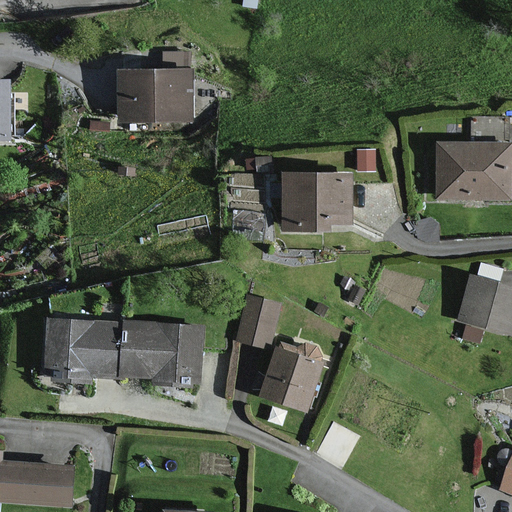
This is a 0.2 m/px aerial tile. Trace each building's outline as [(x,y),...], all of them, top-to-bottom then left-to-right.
[(190,71),(117,72),(117,127),(190,127),(190,71)] [(511,166),(511,141),(436,141),(436,201),(511,200),(511,166)] [(350,172),(281,173),(282,231),(331,231),(331,224),(351,224),(350,172)] [(511,287),(469,274),(455,319),(511,336),(511,287)] [(279,303),(248,296),(237,342),(267,350),(279,303)] [(92,386),(93,377),(119,378),(122,322),(48,319),(45,380),(53,381),(53,384),(92,386)] [(201,325),(122,322),(119,378),(149,379),(149,387),(198,389),(198,386),(201,325)] [(324,363),(276,347),(259,396),(307,413),(324,363)] [(362,435),(332,418),(311,455),(342,472),(362,435)] [(0,505),(70,511),(74,470),(4,464),(5,453),(0,452),(0,505)] [(511,455),(499,486),(511,491),(511,455)]
